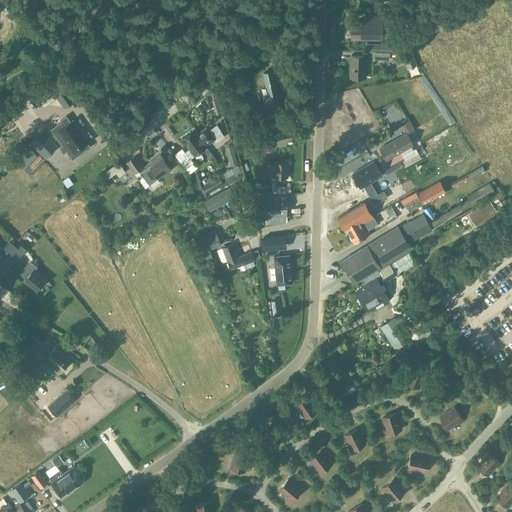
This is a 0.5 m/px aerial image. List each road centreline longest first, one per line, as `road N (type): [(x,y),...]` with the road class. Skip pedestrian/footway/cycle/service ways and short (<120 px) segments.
road 1 (tertiary): [(199,437),(284,377),(310,341),(321,0)]
road 2 (unclassified): [(199,437),(141,389),(0,300)]
road 3 (unclassified): [(511,409),(416,511)]
road 4 (track): [(102,0),(64,54),(0,82)]
road 5 (tertiary): [(93,511),(199,437)]
